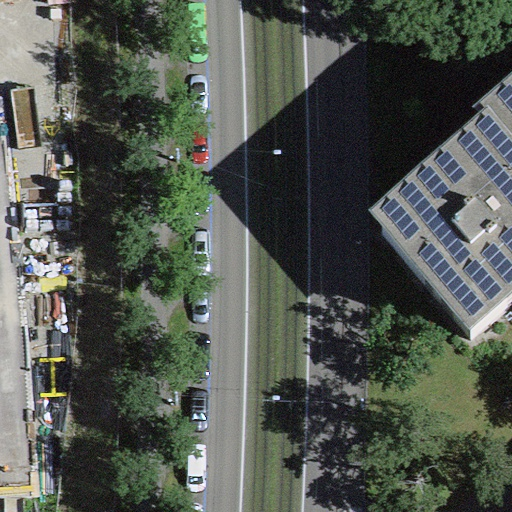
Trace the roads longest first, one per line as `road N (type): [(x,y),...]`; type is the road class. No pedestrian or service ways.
road 1 (residential): [(223,0),(233,337),(218,511)]
road 2 (residential): [(323,511),(332,334),(322,0)]
